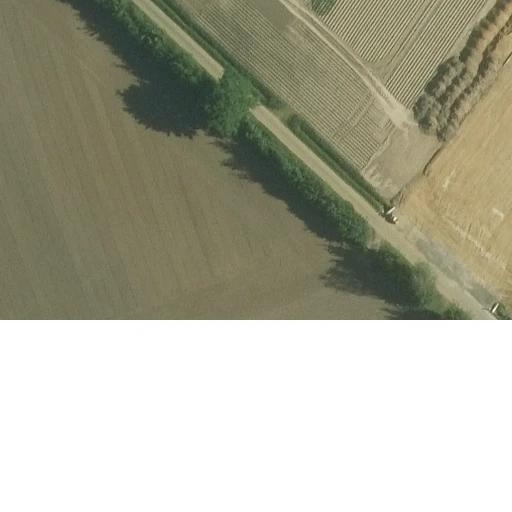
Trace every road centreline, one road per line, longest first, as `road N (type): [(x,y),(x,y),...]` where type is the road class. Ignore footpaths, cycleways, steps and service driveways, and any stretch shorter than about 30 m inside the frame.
road 1 (unclassified): [(134,0),(511,352)]
road 2 (track): [(397,246),(511,133)]
